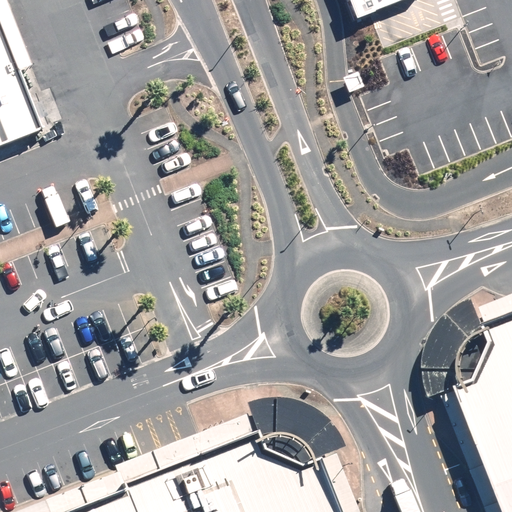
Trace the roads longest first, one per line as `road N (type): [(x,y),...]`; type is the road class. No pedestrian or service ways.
road 1 (unclassified): [(286,283),(281,196),(202,0)]
road 2 (unclassified): [(247,0),(339,226),(361,253)]
road 3 (unclassified): [(369,371),(335,377),(302,364),(278,318),(286,283)]
road 4 (unclassified): [(361,253),(391,272),(405,306),(398,345),(369,371)]
road 5 (unclassified): [(369,371),(425,511)]
